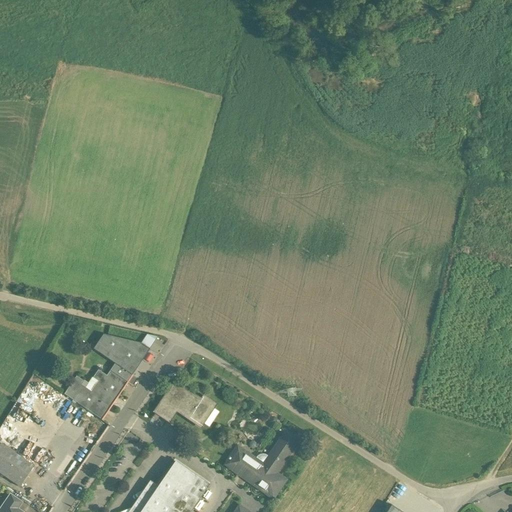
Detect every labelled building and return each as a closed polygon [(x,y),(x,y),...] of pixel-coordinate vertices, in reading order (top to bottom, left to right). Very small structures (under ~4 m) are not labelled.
[(140,333),(138,340),(144,344),(143,346),(149,349),(157,337),(140,333)] [(141,344),(103,335),(93,349),(115,364),(131,375),(149,349),(143,346),(141,344)] [(131,375),(115,364),(106,377),(105,380),(121,391),(131,375)] [(98,381),(91,392),(81,385),(83,382),(76,377),(65,395),(72,399),(75,394),(98,410),(102,404),(108,409),(121,391),(105,380),(106,377),(98,372),(94,378),(98,381)] [(201,402),(175,385),(156,413),(169,422),(176,411),(200,427),(214,405),(204,398),(201,402)] [(98,410),(75,394),(72,399),(101,419),(108,409),(102,404),(98,410)] [(261,462),(257,459),(255,460),(250,456),(250,454),(242,449),(240,449),(238,448),(231,458),(230,457),(229,459),(230,460),(226,466),(273,498),(285,480),(277,474),(276,472),(298,440),(287,432),(269,457),(270,460),(267,464),(263,465),(261,464),(261,462)] [(9,449),(25,461),(32,451),(15,439),(9,449)] [(9,449),(1,444),(0,445),(0,473),(20,487),(34,467),(25,461),(9,449)] [(176,462),(141,511),(189,511),(209,484),(176,462)] [(20,502),(10,495),(0,510),(0,511),(20,511),(15,508),(20,502)]
